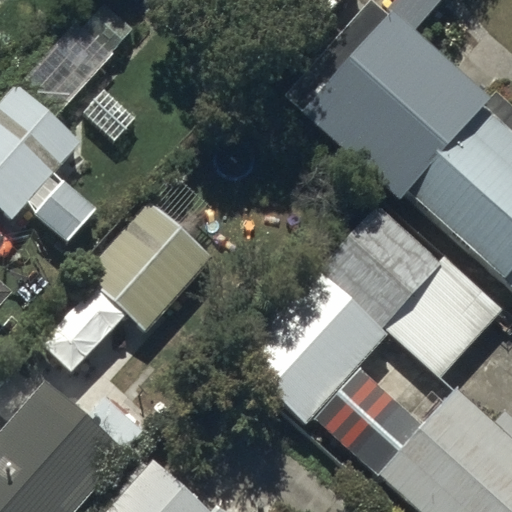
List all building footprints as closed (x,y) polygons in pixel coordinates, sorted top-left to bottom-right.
[(511,292),(511,134),(364,0),(277,95),(392,200),(401,191),(511,292)] [(286,0),(281,6),(316,36),(347,0),(286,0)] [(72,143),(10,88),(0,99),(0,210),(6,216),(72,143)] [(62,194),(32,228),(65,258),(95,223),(62,194)] [(312,268),(376,326),(436,262),(373,202),(312,268)] [(205,259),(144,205),(78,278),(140,333),(205,259)] [(384,334),(435,378),(496,309),(439,258),(436,262),(376,326),(384,334)] [(312,268),(309,265),(225,358),(300,426),(384,334),(376,326),(312,268)] [(0,321),(10,310),(0,301),(0,321)] [(356,366),(307,419),(407,511),(511,511),(511,420),(498,407),(487,419),(453,388),(419,424),(356,366)] [(83,433),(43,397),(0,445),(0,511),(84,511),(141,448),(101,413),(83,433)] [(206,511),(149,461),(102,511),(206,511)]
